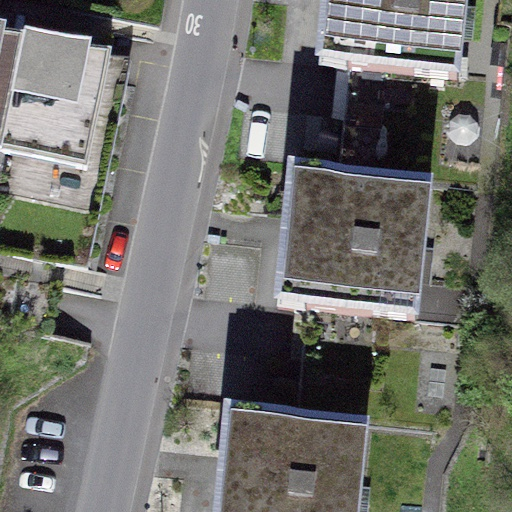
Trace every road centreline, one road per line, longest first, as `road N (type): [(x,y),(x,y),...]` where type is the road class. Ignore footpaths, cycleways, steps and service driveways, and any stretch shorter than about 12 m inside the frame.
road 1 (unclassified): [(149,294),(214,0)]
road 2 (residential): [(99,511),(149,294)]
